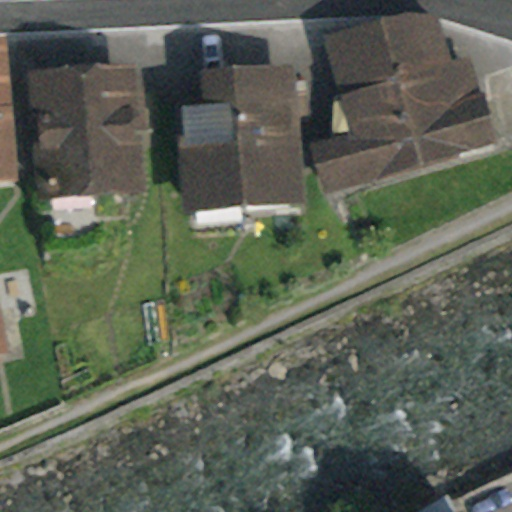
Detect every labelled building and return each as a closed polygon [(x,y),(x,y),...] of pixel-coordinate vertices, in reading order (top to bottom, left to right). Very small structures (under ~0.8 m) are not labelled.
[(382,29),(422,165),(493,146),(480,102),(457,108),(431,19),(412,21),(382,29)] [(364,182),(422,165),(382,29),(329,45),(345,101),(341,102),(347,124),(335,128),(340,143),(318,149),(329,188),(363,178),(364,182)] [(213,111),(185,113),(192,208),(294,201),(285,79),(211,84),(213,111)] [(125,81),(40,88),(48,193),(133,187),(125,81)] [(9,273),(0,274),(0,361),(24,357),(9,273)]
